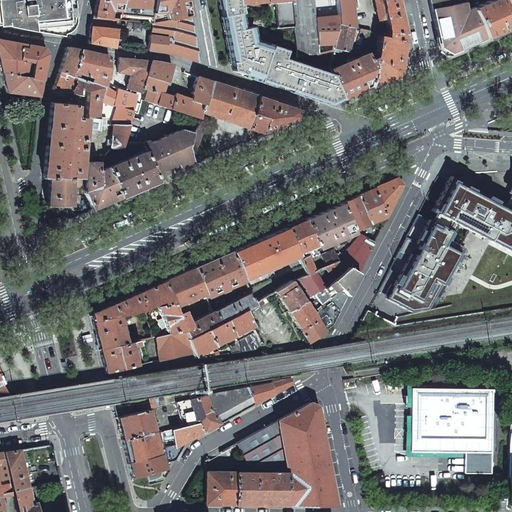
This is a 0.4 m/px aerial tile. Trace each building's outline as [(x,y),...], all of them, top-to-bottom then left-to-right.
[(0,0),(0,22),(4,23),(6,23),(6,26),(26,30),(64,36),(64,34),(66,33),(70,31),(72,29),(74,26),(76,22),(76,20),(76,17),(77,17),(76,7),(75,0),(0,0)] [(95,0),(95,4),(91,26),(116,29),(118,19),(108,18),(109,12),(111,12),(111,9),(120,9),(121,0),(95,0)] [(119,14),(148,17),(147,23),(150,23),(152,13),(152,0),(121,0),(120,9),(119,14)] [(152,0),(152,13),(166,12),(166,14),(169,14),(170,19),(189,15),(186,0),(152,0)] [(253,41),(251,25),(244,26),(240,4),(238,0),(216,0),(231,72),(329,105),(342,99),(329,69),(286,55),(288,48),(272,43),(271,46),(253,41)] [(293,27),(290,0),(266,0),(267,1),(275,1),(277,28),(293,27)] [(313,0),(290,0),(293,27),(296,58),(318,53),(317,45),(316,31),(315,17),(313,0)] [(336,0),(339,16),(340,24),(354,28),(354,21),(351,0),(372,0),(377,20),(384,19),(387,30),(386,37),(377,35),(375,47),(369,87),(387,80),(399,74),(404,42),(405,34),(399,5),(397,0),(336,0)] [(428,0),(430,9),(460,2),(460,0),(428,0)] [(511,0),(488,0),(470,8),(483,37),(511,24),(511,0)] [(438,47),(448,53),(468,44),(483,37),(470,8),(462,12),(460,2),(430,9),(434,27),(438,47)] [(147,50),(167,53),(197,62),(198,60),(195,49),(189,15),(170,19),(150,23),(147,50)] [(315,17),(316,31),(339,29),(340,24),(339,16),(315,17)] [(354,28),(360,29),(366,31),(367,24),(354,21),(354,28)] [(353,51),(360,29),(354,28),(340,24),(339,29),(335,43),(334,49),(348,52),(349,51),(353,51)] [(116,29),(91,26),(90,26),(89,43),(106,46),(114,48),(116,29)] [(316,31),(317,45),(335,43),(339,29),(316,31)] [(0,67),(1,74),(23,77),(26,61),(31,61),(29,77),(41,79),(44,65),(46,53),(42,47),(26,45),(9,42),(0,39),(0,67)] [(52,89),(51,95),(59,96),(60,91),(70,93),(75,78),(72,77),(80,50),(67,47),(59,69),(52,89)] [(329,69),(342,99),(358,92),(369,87),(375,47),(366,47),(366,53),(350,59),(350,57),(342,61),(343,63),(329,69)] [(93,53),(80,50),(72,77),(75,78),(90,83),(93,74),(107,78),(108,56),(93,53)] [(126,89),(140,93),(141,88),(150,61),(133,59),(117,58),(117,77),(125,78),(127,73),(132,74),(126,89)] [(142,99),(198,118),(200,112),(210,81),(200,78),(196,77),(190,93),(192,95),(190,99),(173,93),(173,97),(161,94),(171,64),(159,62),(150,61),(141,88),(145,89),(142,99)] [(3,84),(5,92),(38,97),(41,79),(29,77),(23,77),(1,74),(3,84)] [(86,97),(84,117),(99,118),(100,101),(105,87),(107,79),(107,78),(93,74),(90,83),(75,78),(70,93),(86,97)] [(205,114),(248,127),(257,96),(231,88),(210,81),(200,112),(205,114)] [(112,124),(129,124),(133,111),(137,94),(125,91),(117,88),(115,94),(105,87),(100,101),(99,118),(99,124),(101,124),(112,124)] [(257,96),(248,127),(264,134),(284,125),(299,118),(299,110),(283,105),(257,96)] [(48,125),(42,178),(47,178),(47,177),(80,178),(81,162),(84,129),(98,130),(98,127),(101,127),(101,124),(99,124),(99,118),(84,117),(74,116),(75,107),(73,104),(52,102),(50,103),(48,125)] [(204,125),(205,114),(200,112),(198,118),(193,133),(189,148),(192,159),(204,125)] [(123,143),(129,124),(112,124),(110,148),(111,148),(121,148),(123,143)] [(248,127),(243,143),(264,134),(248,127)] [(192,159),(189,148),(193,133),(181,129),(141,147),(142,149),(142,151),(156,181),(164,178),(161,171),(177,163),(180,170),(194,164),(192,159)] [(139,143),(127,143),(130,153),(142,149),(141,147),(139,143)] [(102,159),(105,164),(114,160),(111,148),(102,159)] [(138,189),(156,181),(142,151),(106,167),(119,197),(138,189)] [(84,192),(91,209),(106,203),(119,197),(106,167),(98,170),(98,162),(84,162),(84,192)] [(511,189),(505,204),(493,198),(473,188),(449,176),(431,211),(433,212),(429,220),(417,214),(388,270),(398,275),(386,299),(411,312),(426,309),(459,245),(448,239),(455,225),(511,253),(511,189)] [(47,178),(45,205),(70,205),(70,202),(78,202),(78,195),(77,195),(78,186),(79,184),(80,178),(47,177),(47,178)] [(372,189),(385,217),(385,218),(402,185),(396,178),(383,184),(372,189)] [(340,203),(352,231),(385,217),(372,189),(355,196),(340,203)] [(336,261),(358,274),(373,242),(352,231),(340,203),(321,211),(304,219),(315,244),(317,249),(325,245),(331,243),(332,245),(339,241),(338,239),(344,237),(347,243),(355,239),(336,261)] [(292,243),(296,252),(299,251),(300,253),(302,252),(301,250),(307,247),(315,244),(304,219),(294,223),(285,227),(292,243)] [(257,239),(230,251),(237,267),(255,259),(274,251),(292,243),(285,227),(257,239)] [(254,303),(275,291),(291,282),(298,278),(306,275),(299,259),(296,252),(292,243),(274,251),(279,264),(260,272),(255,259),(237,267),(243,281),(249,294),(254,303)] [(299,259),(306,275),(325,266),(317,249),(315,244),(307,247),(315,263),(311,265),(307,256),(299,259)] [(317,249),(325,266),(336,261),(331,250),(327,251),(325,245),(317,249)] [(211,260),(193,268),(204,292),(212,308),(226,301),(222,295),(231,291),(229,287),(243,281),(237,267),(230,251),(211,260)] [(260,272),(279,264),(274,251),(255,259),(260,272)] [(341,289),(347,295),(358,274),(336,261),(325,266),(306,275),(317,292),(314,294),(317,299),(331,289),(334,292),(339,287),(341,289)] [(185,303),(204,292),(193,268),(177,275),(162,281),(172,303),(173,306),(184,302),(185,303)] [(275,291),(288,311),(304,300),(314,294),(317,292),(306,275),(298,278),(308,292),(301,296),(291,282),(275,291)] [(118,315),(143,310),(156,307),(172,303),(162,281),(122,299),(90,313),(92,322),(118,315)] [(341,289),(328,299),(330,301),(339,311),(343,303),(347,295),(341,289)] [(249,294),(213,312),(218,323),(225,319),(244,309),(254,303),(249,294)] [(288,311),(300,330),(317,319),(312,312),(304,300),(288,311)] [(300,330),(309,342),(325,331),(332,325),(339,311),(330,301),(322,309),(320,306),(312,312),(317,319),(300,330)] [(156,307),(168,334),(183,330),(176,313),(173,306),(172,303),(156,307)] [(225,319),(234,335),(253,325),(244,309),(225,319)] [(128,317),(130,324),(146,320),(143,310),(118,315),(119,318),(128,317)] [(189,321),(185,313),(183,310),(176,313),(183,330),(188,339),(207,329),(218,323),(213,312),(189,324),(188,322),(189,321)] [(95,335),(99,350),(126,344),(119,318),(118,315),(92,322),(95,335)] [(207,329),(215,345),(234,335),(225,319),(218,323),(207,329)] [(129,338),(130,343),(139,340),(150,338),(147,325),(142,327),(144,332),(131,335),(129,338)] [(193,352),(195,356),(215,345),(207,329),(188,339),(193,352)] [(155,342),(159,360),(187,353),(193,352),(188,339),(183,330),(168,334),(150,338),(139,340),(140,345),(155,342)] [(237,341),(242,351),(256,349),(259,345),(253,333),(237,341)] [(100,355),(105,373),(136,366),(132,346),(140,345),(139,340),(130,343),(126,344),(99,350),(100,355)] [(228,345),(232,353),(233,353),(242,351),(237,341),(228,345)] [(246,385),(253,405),(291,384),(290,378),(261,383),(261,384),(254,386),(253,384),(246,385)] [(210,390),(189,394),(189,399),(204,395),(219,424),(253,405),(246,385),(234,387),(235,389),(211,394),(210,390)] [(410,452),(463,453),(463,473),(490,474),(492,389),(410,388),(410,452)] [(189,399),(195,422),(198,422),(204,432),(219,424),(204,395),(189,399)] [(0,396),(0,416),(9,415),(6,396),(0,396)] [(154,399),(114,407),(116,415),(116,417),(148,409),(154,408),(156,407),(154,399)] [(251,472),(204,471),(204,504),(226,504),(293,505),(337,506),(317,406),(309,402),(276,420),(286,472),(280,478),(255,477),(256,476),(256,475),(256,474),(255,473),(255,472),(254,472),(253,471),(252,471),(251,472)] [(148,409),(116,417),(120,432),(122,440),(154,432),(148,409)] [(286,472),(276,420),(235,443),(251,472),(252,471),(253,471),(254,472),(255,472),(255,473),(256,474),(256,475),(256,476),(255,477),(280,478),(286,472)] [(185,442),(204,432),(198,422),(186,425),(170,428),(174,444),(176,450),(181,449),(185,442)] [(128,464),(159,455),(157,448),(154,432),(122,440),(126,456),(128,464)] [(164,446),(166,456),(168,461),(175,459),(181,449),(176,450),(174,444),(164,446)] [(19,450),(3,452),(9,477),(11,487),(12,491),(28,487),(23,468),(19,450)] [(0,452),(0,493),(3,493),(12,491),(11,487),(0,490),(0,479),(9,477),(3,452),(0,452)] [(128,464),(132,478),(145,475),(146,474),(147,474),(163,470),(161,462),(159,455),(128,464)] [(28,487),(12,491),(16,511),(37,511),(35,503),(31,504),(30,498),(31,496),(30,491),(29,490),(28,490),(28,487)] [(16,511),(12,491),(3,493),(6,511),(16,511)] [(506,498),(496,498),(496,508),(506,508),(506,498)]
